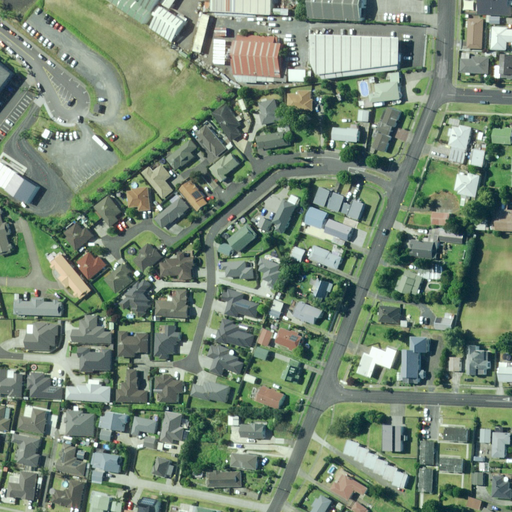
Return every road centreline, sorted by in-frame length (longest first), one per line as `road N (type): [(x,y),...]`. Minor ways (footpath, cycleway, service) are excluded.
road 1 (residential): [(190,365),(217,225),(276,177),(341,169)]
road 2 (residential): [(112,245),(145,223),(173,242),(275,161),(325,157),(341,169)]
road 3 (residential): [(321,393),(403,182)]
road 4 (residential): [(321,393),(511,401)]
road 5 (residential): [(272,511),(321,393)]
